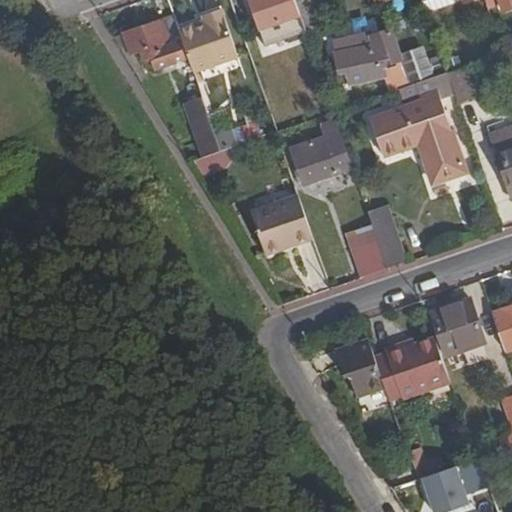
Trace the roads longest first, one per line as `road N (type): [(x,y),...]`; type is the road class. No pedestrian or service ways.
road 1 (residential): [(278,364),(273,341),(284,327),(511,248)]
road 2 (residential): [(278,364),(374,511)]
